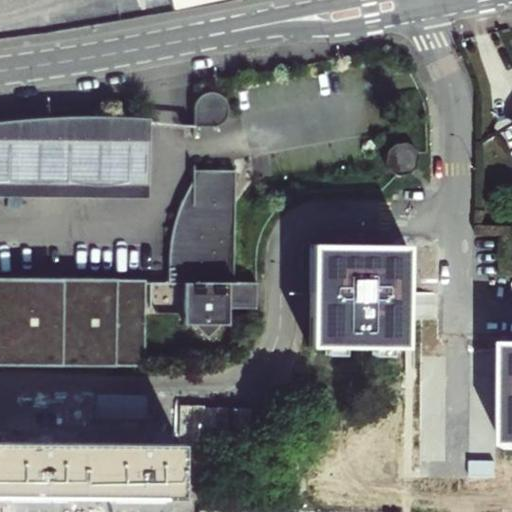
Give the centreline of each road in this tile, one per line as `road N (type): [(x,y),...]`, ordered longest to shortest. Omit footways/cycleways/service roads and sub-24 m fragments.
road 1 (residential): [(282,511),(278,322),(287,235),(323,215),(456,217)]
road 2 (tertiary): [(414,1),(0,70)]
road 3 (residential): [(414,1),(454,102),(456,217)]
road 4 (residential): [(456,217),(455,318),(511,318)]
